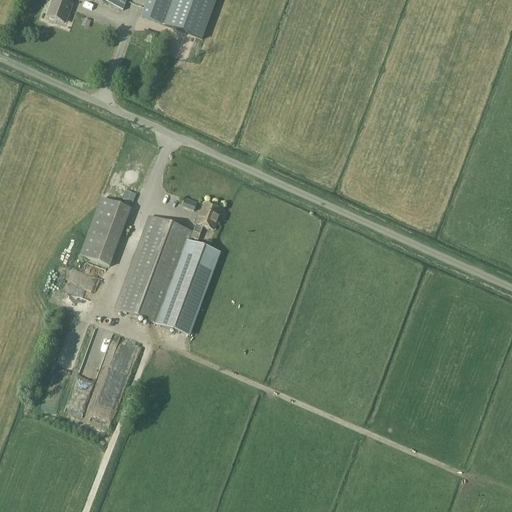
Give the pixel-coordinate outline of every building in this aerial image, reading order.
[(73,0),(65,0),(64,3),(56,0),(53,0),(47,18),(49,19),(50,20),(52,21),(53,21),(55,21),(64,24),(66,17),(68,18),(72,6),(71,5),(73,0)] [(123,11),(126,0),(92,0),(123,11)] [(164,27),(171,7),(151,0),(147,0),(141,18),(164,27)] [(216,0),(173,0),(171,7),(164,27),(202,40),(216,0)] [(90,22),(84,20),(82,26),(88,28),(90,22)] [(79,257),(109,268),(130,211),(100,200),(79,257)] [(204,206),(202,213),(200,213),(195,226),(192,235),(190,239),(191,239),(197,242),(202,229),(213,233),(221,212),(204,206)] [(148,218),(114,311),(187,338),(217,255),(189,245),(191,239),(190,239),(192,235),(148,218)]
